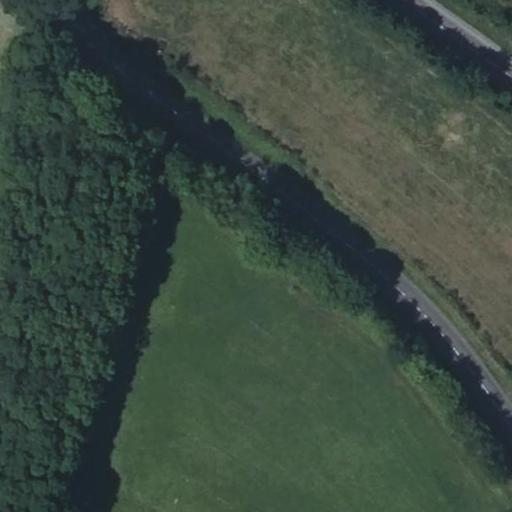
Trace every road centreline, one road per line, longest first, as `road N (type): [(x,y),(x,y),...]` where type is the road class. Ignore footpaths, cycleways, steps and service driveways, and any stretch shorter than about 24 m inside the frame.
road 1 (tertiary): [(511,437),(443,338),(275,183),(77,43),(60,0)]
road 2 (tertiary): [(410,0),(511,73)]
